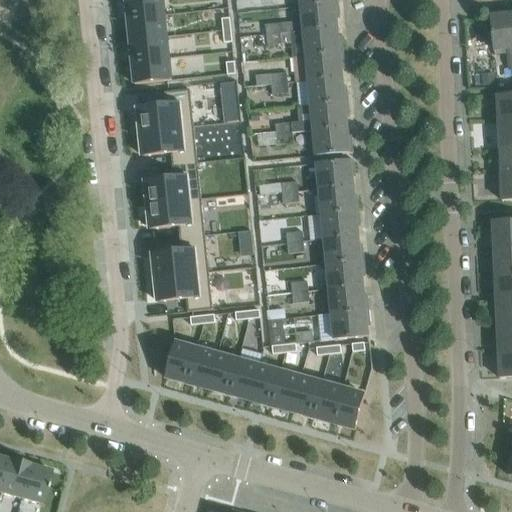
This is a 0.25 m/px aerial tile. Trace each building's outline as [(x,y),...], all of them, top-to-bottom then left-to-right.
[(162,0),(126,0),(129,20),(165,16),(162,0)] [(339,3),(301,7),(303,32),(338,29),(337,20),(340,19),(339,3)] [(511,50),(511,15),(507,16),(507,12),(491,14),(494,52),(511,50)] [(165,16),(129,20),(131,42),(167,38),(165,16)] [(230,19),(222,20),(223,32),(231,31),(230,19)] [(282,24),(265,26),(266,35),(283,34),(282,24)] [(338,29),(303,32),(306,57),(344,53),(342,37),(339,38),(338,29)] [(231,31),(223,32),(225,44),(233,43),(231,31)] [(283,34),(266,35),(267,47),(284,45),(283,34)] [(167,38),(131,42),(133,63),(169,59),(167,38)] [(344,53),(306,57),(308,82),(343,79),(342,70),(345,69),(344,53)] [(169,59),(133,63),(136,86),(171,82),(169,59)] [(235,63),(227,64),(228,76),(236,75),(235,63)] [(511,87),(511,70),(496,72),(498,88),(511,87)] [(287,74),(257,77),(258,87),(271,86),(288,84),(287,74)] [(343,79),(308,82),(311,107),(349,103),(347,87),(344,87),(343,79)] [(288,84),(271,86),(272,96),(289,95),(288,84)] [(166,106),(138,109),(140,133),(194,128),(190,91),(165,93),(166,106)] [(511,95),(497,97),(499,123),(511,122),(511,95)] [(349,103),(311,107),(313,132),(348,129),(347,119),(350,119),(349,103)] [(251,114),(252,122),(261,121),(261,113),(251,114)] [(511,148),(511,122),(499,123),(500,149),(511,148)] [(299,123),(275,125),(276,135),(293,134),(300,133),(299,123)] [(141,142),(138,142),(139,154),(143,154),(143,157),(171,154),(173,167),(198,164),(194,128),(140,133),(141,142)] [(348,129),(313,132),(316,157),(354,153),(352,137),(348,137),(348,129)] [(293,134),(276,135),(277,146),(294,144),(293,134)] [(511,174),(511,148),(500,149),(501,175),(511,174)] [(354,161),(317,165),(319,190),(353,187),(353,178),(356,178),(354,161)] [(174,179),(146,182),(148,206),(202,201),(198,164),(173,167),(174,179)] [(511,201),(511,174),(501,175),(502,202),(511,201)] [(298,183),(281,184),(282,194),(299,192),(298,183)] [(353,187),(319,190),(322,215),(359,211),(358,196),(354,196),(353,187)] [(299,192),(282,194),(283,205),(300,203),(299,192)] [(149,215),(145,215),(147,227),(150,227),(151,230),(179,227),(180,240),(205,237),(202,201),(148,206),(149,215)] [(322,215),(308,217),(311,242),(324,240),(358,237),(358,228),(361,228),(359,211),(322,215)] [(511,221),(493,222),(494,248),(511,247),(511,221)] [(303,233),(286,234),(287,243),(304,242),(303,233)] [(153,258),(150,259),(151,271),(155,270),(156,279),(209,273),(205,237),(180,240),(182,252),(153,255),(153,258)] [(358,237),(324,240),(326,265),(364,262),(363,246),(359,246),(358,237)] [(304,242),(287,243),(288,255),(305,253),(304,242)] [(511,273),(511,247),(494,248),(495,275),(511,273)] [(364,262),(326,265),(329,290),(363,287),(362,278),(366,277),(364,262)] [(209,273),(156,279),(158,303),(187,300),(188,313),(213,311),(209,273)] [(511,273),(495,275),(496,301),(511,300),(511,273)] [(308,282),(291,284),(292,294),(309,292),(308,282)] [(363,287),(329,290),(332,316),(369,312),(368,295),(364,296),(363,287)] [(309,292),(292,294),(293,305),(310,303),(309,292)] [(511,326),(511,300),(496,301),(497,327),(511,326)] [(284,310),(268,312),(269,322),(270,322),(283,321),(285,320),(284,310)] [(260,311),(248,312),(248,320),(260,319),(260,311)] [(248,312),(236,314),(237,322),(248,320),(248,312)] [(369,312),(332,316),(334,340),(369,337),(368,327),(371,327),(369,312)] [(215,316),(203,317),(203,325),(215,324),(215,316)] [(203,317),(191,318),(191,326),(203,325),(203,317)] [(283,321),(270,322),(272,346),(279,346),(285,345),(283,321)] [(511,352),(511,326),(497,327),(499,353),(511,352)] [(313,332),(297,334),(298,344),(299,344),(314,342),(313,337),(313,332)] [(175,344),(166,379),(188,385),(197,350),(175,344)] [(365,344),(352,345),(353,353),(365,352),(365,344)] [(296,345),(284,346),(285,354),(297,353),(296,345)] [(284,346),(272,347),(273,355),(285,354),(284,346)] [(341,346),(329,348),(330,356),(342,354),(341,346)] [(329,348),(317,349),(317,357),(330,356),(329,348)] [(197,350),(188,385),(209,390),(218,356),(197,350)] [(239,361),(229,396),(250,402),(260,367),(263,356),(242,350),(239,361)] [(511,352),(499,353),(500,379),(511,378),(511,352)] [(218,356),(209,390),(229,396),(239,361),(218,356)] [(260,367),(250,402),(271,407),(281,373),(260,367)] [(281,373),(271,407),(292,413),(302,378),(281,373)] [(302,378),(292,413),(313,419),(322,384),(302,378)] [(322,384),(313,419),(334,425),(343,390),(322,384)] [(343,390),(334,425),(356,431),(365,396),(343,390)] [(0,492),(9,461),(0,458),(0,492)] [(0,494),(20,500),(30,466),(30,465),(9,459),(9,461),(0,492),(0,494)] [(30,466),(20,500),(42,506),(51,472),(30,466)]
